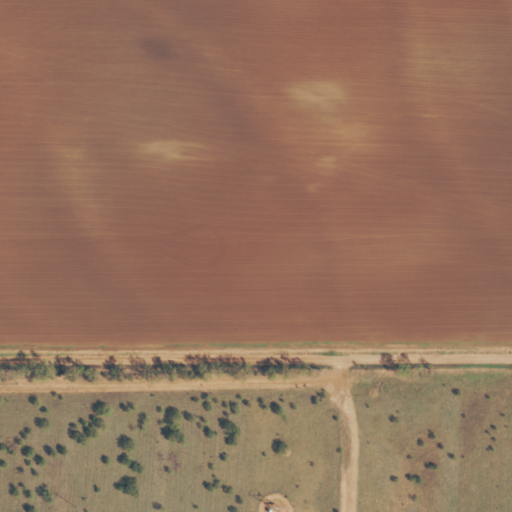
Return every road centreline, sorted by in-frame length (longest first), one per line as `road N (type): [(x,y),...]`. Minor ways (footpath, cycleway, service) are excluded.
road 1 (residential): [(0,340),(511,340)]
road 2 (residential): [(0,172),(158,169),(193,151),(222,0)]
